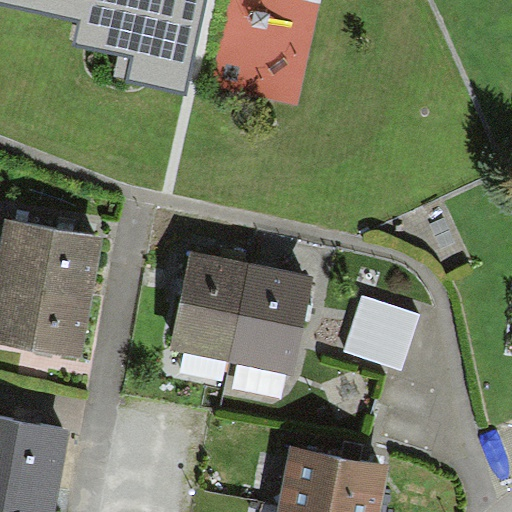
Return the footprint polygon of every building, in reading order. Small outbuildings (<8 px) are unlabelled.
[(115,77),(175,88),(192,0),(33,0),(76,8),(71,36),(121,45),(115,77)] [(0,292),(0,337),(69,349),(87,238),(11,226),(0,292)] [(178,344),(279,362),(293,282),(192,265),(178,344)] [(420,308),(363,291),(345,348),(402,365),(420,308)] [(0,511),(37,511),(49,432),(0,425),(0,511)] [(286,511),(364,511),(372,471),(298,456),(286,511)]
